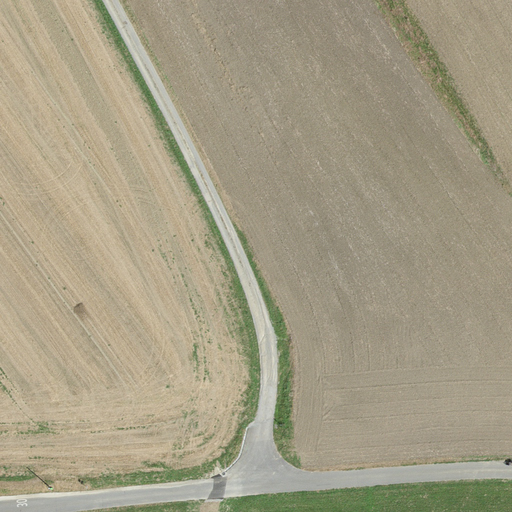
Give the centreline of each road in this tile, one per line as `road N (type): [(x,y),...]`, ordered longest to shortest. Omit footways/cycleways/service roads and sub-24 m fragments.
road 1 (track): [(111,0),(247,260),(269,363),(261,485)]
road 2 (unclassified): [(511,469),(0,506)]
